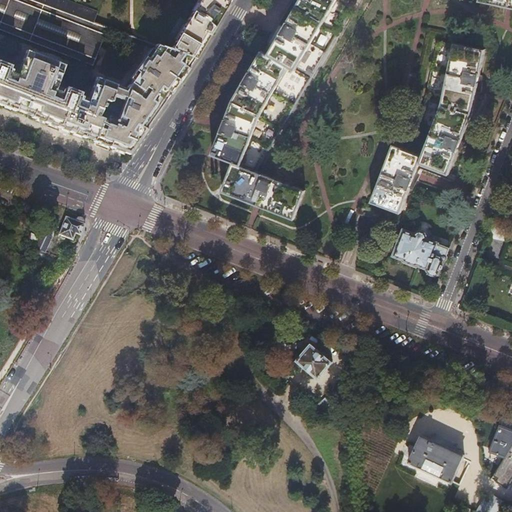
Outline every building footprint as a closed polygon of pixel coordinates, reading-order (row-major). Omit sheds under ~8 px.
[(0,0),(0,104),(15,110),(16,109),(24,112),(31,115),(31,116),(54,125),(86,136),(89,138),(93,139),(93,140),(105,145),(129,154),(142,136),(145,130),(146,130),(145,129),(169,93),(170,94),(180,79),(181,77),(188,68),(186,68),(193,58),(194,58),(209,33),(219,16),(229,0),(0,0)] [(511,0),(291,0),(290,2),(263,49),(262,49),(241,84),(233,99),(221,128),(212,153),(232,161),(223,185),(240,191),(259,198),(282,207),(296,212),(305,189),(256,170),(355,0),(481,0),(511,6),(511,0)] [(393,143),(371,201),(400,212),(409,189),(419,162),(447,173),(458,146),(471,112),(478,81),(485,48),(454,41),(454,43),(436,39),(425,96),(423,101),(405,147),(393,143)] [(74,217),(64,215),(59,230),(58,232),(74,238),(75,231),(81,233),(84,221),(83,219),(75,216),(74,217)] [(426,269),(438,275),(450,246),(427,237),(427,236),(427,234),(426,233),(426,232),(425,231),(425,230),(424,230),(423,229),(422,229),(421,229),(420,229),(419,229),(419,230),(418,230),(417,230),(416,231),(415,232),(403,228),(392,255),(403,259),(403,260),(410,263),(416,265),(417,264),(427,268),(426,269)] [(292,328),(304,336),(307,330),(296,322),(292,328)] [(299,360),(320,378),(333,362),(312,344),(299,360)] [(346,363),(349,377),(361,375),(358,360),(346,363)] [(506,457),(511,445),(511,431),(500,426),(491,451),(506,457)] [(409,463),(452,483),(464,456),(421,437),(409,463)] [(511,445),(506,457),(492,480),(491,480),(489,485),(493,488),(489,496),(498,501),(506,488),(508,489),(511,481),(511,445)]
